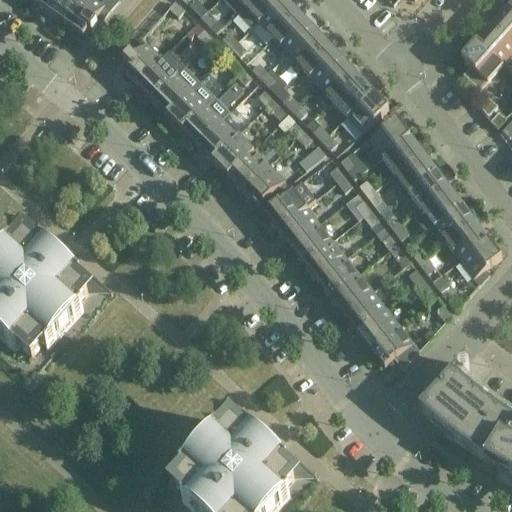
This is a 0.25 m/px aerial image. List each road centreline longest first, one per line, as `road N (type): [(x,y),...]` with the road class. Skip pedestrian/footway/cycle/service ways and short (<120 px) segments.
road 1 (residential): [(368,432),(257,286),(148,169),(0,41)]
road 2 (residential): [(368,432),(511,283)]
road 3 (residential): [(511,204),(403,68)]
road 4 (residential): [(466,511),(368,432)]
